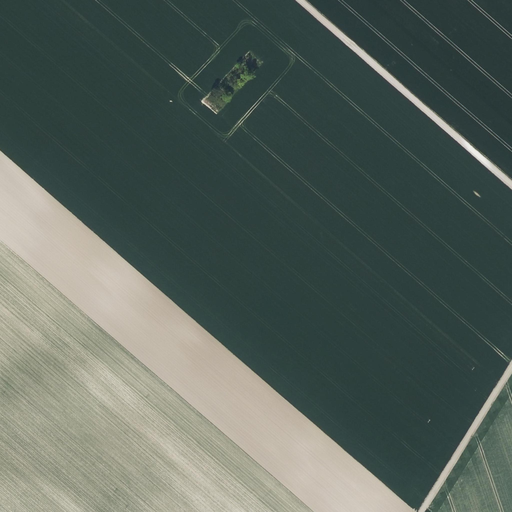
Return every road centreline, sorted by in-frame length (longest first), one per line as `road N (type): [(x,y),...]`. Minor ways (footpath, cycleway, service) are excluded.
road 1 (track): [(511,186),(299,0)]
road 2 (track): [(421,511),(511,365)]
